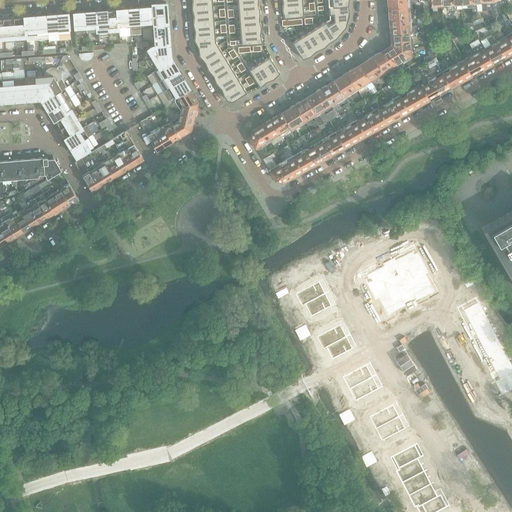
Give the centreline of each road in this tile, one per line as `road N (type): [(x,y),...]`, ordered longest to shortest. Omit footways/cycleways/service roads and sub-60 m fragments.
road 1 (residential): [(484,511),(437,446),(340,271),(424,226),(456,285)]
road 2 (residential): [(226,122),(278,198),(511,66)]
road 3 (residential): [(178,0),(182,50),(226,122)]
